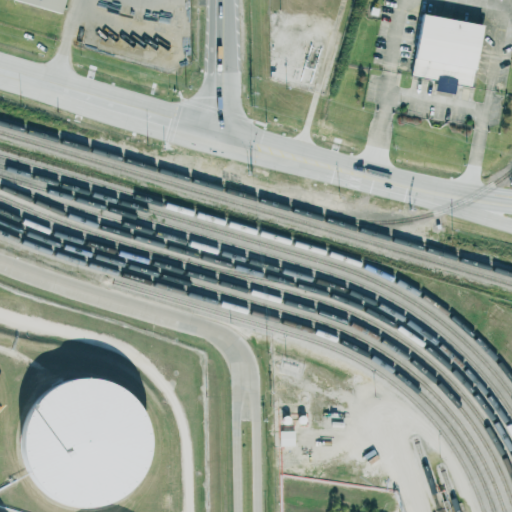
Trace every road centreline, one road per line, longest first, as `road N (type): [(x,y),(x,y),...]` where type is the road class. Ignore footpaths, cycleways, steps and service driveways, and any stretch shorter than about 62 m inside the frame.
road 1 (residential): [(223,145),(511,223)]
road 2 (secondary): [(50,93),(223,145)]
road 3 (secondary): [(223,145),(219,0)]
